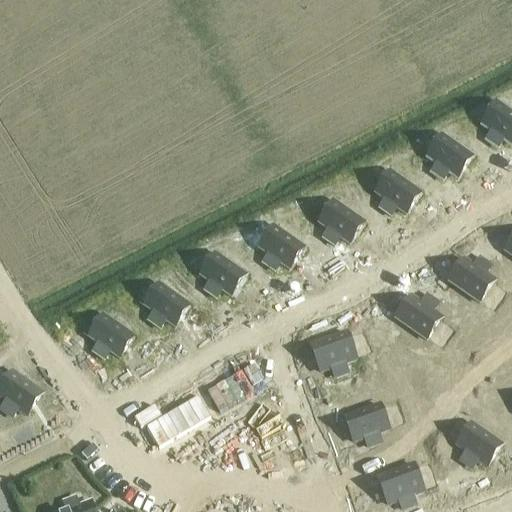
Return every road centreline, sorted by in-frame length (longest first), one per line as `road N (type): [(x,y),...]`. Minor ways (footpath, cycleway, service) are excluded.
road 1 (unknown): [(296,511),(203,487),(123,447),(0,283)]
road 2 (unknown): [(264,334),(0,485)]
road 3 (unknown): [(511,202),(328,305)]
